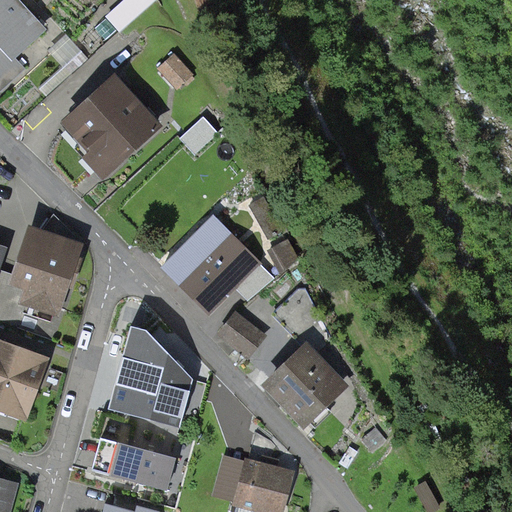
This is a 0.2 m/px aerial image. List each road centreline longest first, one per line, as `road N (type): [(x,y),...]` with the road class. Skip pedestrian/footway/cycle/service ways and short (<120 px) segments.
road 1 (residential): [(116,256),(333,482)]
road 2 (residential): [(116,256),(55,474)]
road 3 (residential): [(0,138),(116,256)]
